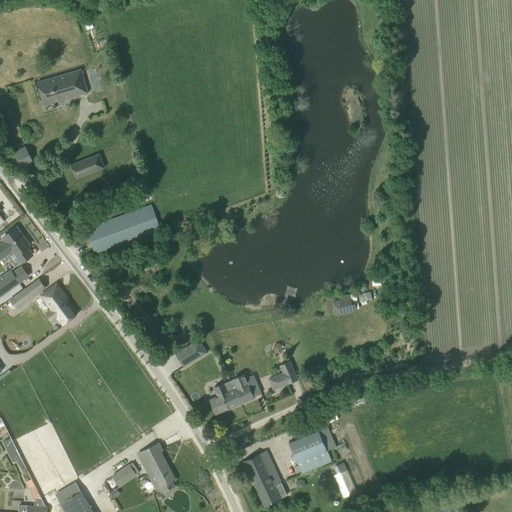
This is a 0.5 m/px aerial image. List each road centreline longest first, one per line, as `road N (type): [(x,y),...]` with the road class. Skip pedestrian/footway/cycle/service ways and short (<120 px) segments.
road 1 (unclassified): [(235,511),(210,456),(0,170)]
road 2 (unknown): [(511,356),(374,380),(199,441)]
